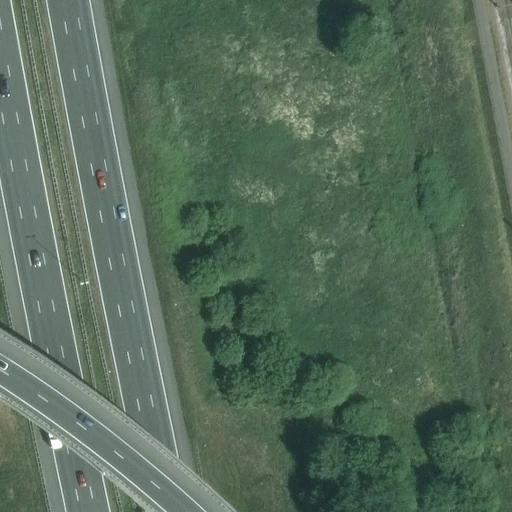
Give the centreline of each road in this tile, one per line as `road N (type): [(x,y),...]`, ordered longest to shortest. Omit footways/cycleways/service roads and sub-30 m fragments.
road 1 (motorway): [(163,511),(61,0)]
road 2 (motorway): [(0,92),(82,511)]
road 3 (motorway): [(176,511),(0,377)]
